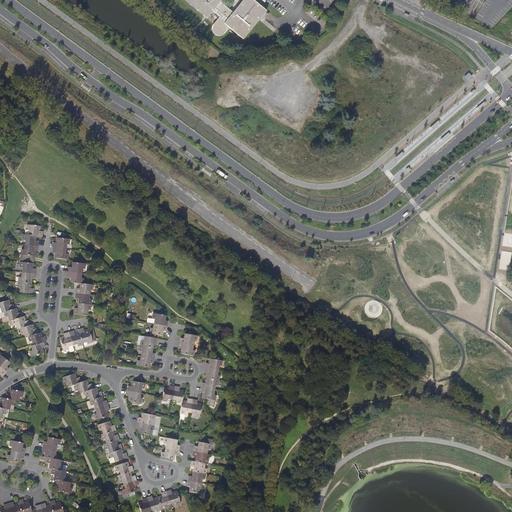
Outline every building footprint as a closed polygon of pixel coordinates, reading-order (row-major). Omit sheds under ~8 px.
[(259,20),(263,15),(266,12),(267,11),(253,0),(243,0),(233,12),(232,11),(220,1),(221,0),(185,0),(207,18),(213,11),(219,16),(214,23),(213,24),(212,26),(212,27),(212,28),(213,30),(213,31),(214,32),(215,33),(217,34),(219,34),(220,35),(222,34),(224,33),(228,29),(227,28),(228,26),(243,39),(259,20)] [(36,235),(42,236),(43,231),(40,231),(40,226),(28,224),(27,229),(30,230),(29,235),(36,235)] [(36,240),(36,235),(29,235),(24,234),(23,239),(26,239),(25,245),(38,246),(39,241),(36,240)] [(53,242),(53,247),(66,249),(66,248),(72,248),(72,244),(69,244),(69,239),(57,238),(56,243),(53,242)] [(33,263),(34,256),(35,250),(37,251),(38,246),(25,245),(24,249),(22,249),(21,254),(21,262),(33,263)] [(66,249),(53,247),(52,252),(55,253),(55,258),(67,259),(68,254),(65,253),(66,249)] [(23,267),(22,272),(35,273),(36,268),(33,268),(33,263),(21,262),(20,267),(23,267)] [(69,267),(68,272),(82,273),(82,268),(85,268),(85,263),(72,262),(72,267),(69,267)] [(35,273),(22,272),(22,277),(19,277),(19,281),(31,283),(32,278),(35,278),(35,273)] [(82,273),(68,272),(68,277),(71,277),(70,282),(80,283),(83,284),(84,278),(81,278),(82,273)] [(31,283),(19,281),(18,286),(21,287),(20,292),(33,293),(34,288),(31,288),(31,283)] [(83,284),(80,283),(80,288),(77,288),(76,293),(89,294),(90,289),(92,290),(93,285),(83,284)] [(89,294),(76,293),(76,298),(79,298),(78,303),(91,304),(91,300),(89,299),(89,294)] [(0,312),(2,312),(4,312),(14,309),(13,304),(10,305),(9,300),(0,302),(0,312)] [(91,304),(78,303),(78,308),(75,308),(74,313),(87,314),(88,309),(90,309),(91,304)] [(18,313),(16,308),(14,309),(4,312),(6,316),(8,316),(9,321),(23,317),(21,312),(18,313)] [(155,318),(154,323),(167,326),(168,321),(165,320),(166,315),(154,313),(153,318),(155,318)] [(26,321),(24,316),(23,317),(9,321),(10,326),(16,324),(17,329),(20,328),(30,325),(28,320),(26,321)] [(163,330),(166,330),(167,326),(154,323),(153,328),(151,327),(150,333),(162,335),(163,330)] [(34,329),(32,324),(30,325),(20,328),(22,333),(24,332),(25,337),(28,336),(38,333),(37,328),(34,329)] [(85,331),(84,327),(79,329),(80,332),(82,342),(87,340),(88,343),(96,340),(93,328),(89,329),(85,331)] [(75,333),(74,330),(69,332),(73,344),(78,343),(79,345),(83,344),(82,342),(80,332),(75,333)] [(42,337),(41,332),(38,333),(28,336),(30,341),(32,340),(34,345),(44,342),(46,341),(45,336),(42,337)] [(73,344),(69,332),(64,333),(65,336),(60,338),(64,350),(69,348),(70,352),(75,350),(73,344)] [(184,338),(181,337),(180,342),(193,345),(194,340),(196,340),(197,335),(185,333),(184,338)] [(154,342),(157,343),(158,338),(149,336),(139,334),(138,344),(141,345),(153,347),(154,342)] [(42,347),(45,346),(44,342),(34,345),(31,346),(33,350),(30,351),(32,356),(44,352),(42,347)] [(193,345),(180,342),(179,347),(182,348),(181,353),(194,355),(195,350),(192,350),(193,345)] [(152,352),(153,347),(141,345),(140,350),(142,351),(141,355),(154,358),(155,353),(152,352)] [(0,367),(5,372),(9,368),(6,366),(10,362),(0,354),(0,367)] [(154,358),(141,355),(140,360),(138,360),(137,365),(149,367),(150,362),(153,363),(154,358)] [(206,363),(205,367),(218,370),(219,365),(222,365),(223,361),(215,359),(210,358),(209,363),(206,363)] [(217,375),(218,370),(205,367),(205,372),(207,373),(207,378),(219,380),(220,375),(217,375)] [(69,386),(75,384),(82,382),(80,377),(77,378),(75,373),(63,377),(65,381),(67,381),(69,386)] [(219,380),(207,378),(206,383),(203,382),(202,387),(215,390),(216,385),(218,385),(219,380)] [(81,392),(85,391),(94,388),(92,384),(89,385),(87,380),(82,382),(75,384),(77,388),(79,388),(81,392)] [(132,386),(129,385),(128,390),(141,393),(142,388),(144,388),(145,383),(133,381),(132,386)] [(173,399),(175,385),(170,384),(169,388),(165,387),(162,399),(167,400),(167,398),(173,399)] [(182,403),(182,400),(184,391),(179,390),(180,386),(175,385),(173,399),(177,400),(177,402),(182,403)] [(89,395),(90,400),(102,396),(103,396),(102,391),(99,392),(97,387),(94,388),(85,391),(87,396),(89,395)] [(215,390),(202,387),(201,392),(204,393),(203,397),(210,399),(209,404),(214,406),(215,400),(216,395),(214,394),(215,390)] [(10,394),(6,393),(5,398),(14,400),(18,401),(19,396),(22,396),(23,391),(11,389),(10,394)] [(141,393),(128,390),(127,395),(130,395),(129,400),(141,403),(142,398),(140,397),(141,393)] [(94,404),(96,408),(108,404),(107,400),(103,401),(102,396),(90,400),(92,405),(94,404)] [(1,402),(0,401),(0,407),(7,409),(13,410),(14,405),(13,405),(14,400),(5,398),(2,397),(1,402)] [(190,412),(193,399),(188,398),(187,401),(182,400),(182,403),(180,412),(185,413),(185,411),(190,412)] [(198,400),(193,399),(190,412),(195,413),(195,415),(200,416),(202,404),(197,403),(198,400)] [(106,410),(110,409),(108,404),(96,408),(97,413),(95,414),(96,419),(108,415),(106,410)] [(142,418),(139,417),(138,422),(137,427),(140,427),(139,432),(158,436),(161,416),(153,415),(143,413),(142,418)] [(103,433),(113,430),(116,429),(115,425),(112,426),(110,421),(98,425),(100,430),(102,429),(103,433)] [(107,443),(116,440),(119,439),(118,435),(115,436),(113,430),(103,433),(101,434),(103,439),(105,439),(107,443)] [(44,441),(43,446),(56,448),(57,443),(59,444),(60,439),(49,437),(48,441),(44,441)] [(167,443),(166,448),(179,450),(180,445),(177,445),(178,440),(165,437),(164,442),(167,443)] [(198,447),(195,446),(194,451),(207,453),(208,449),(211,449),(212,440),(201,438),(200,442),(199,442),(198,447)] [(11,450),(24,453),(25,448),(22,447),(23,443),(11,440),(10,446),(12,446),(11,450)] [(107,443),(104,444),(106,449),(108,448),(109,452),(110,453),(122,449),(121,444),(118,445),(116,440),(107,443)] [(55,453),(56,448),(43,446),(42,451),(46,451),(45,456),(48,457),(56,458),(57,454),(55,453)] [(179,450),(166,448),(165,453),(162,452),(162,457),(174,459),(175,455),(178,455),(179,450)] [(115,461),(128,457),(126,453),(123,454),(122,449),(110,453),(111,457),(109,458),(111,463),(115,461)] [(20,457),(23,458),(24,453),(11,450),(11,454),(8,454),(7,460),(19,462),(20,457)] [(207,453),(194,451),(193,456),(197,457),(196,462),(205,463),(208,464),(209,459),(206,459),(207,453)] [(61,459),(56,458),(48,457),(47,462),(50,462),(49,467),(53,468),(61,470),(62,465),(60,464),(61,459)] [(205,463),(196,462),(192,461),(191,466),(195,467),(194,471),(206,474),(209,474),(210,470),(204,468),(205,463)] [(121,474),(130,471),(133,470),(132,466),(129,467),(127,462),(115,466),(117,471),(119,470),(121,474)] [(65,471),(61,470),(53,468),(52,473),(55,473),(54,479),(58,480),(66,481),(67,476),(64,475),(65,471)] [(124,484),(137,480),(135,476),(132,476),(130,471),(121,474),(119,475),(120,480),(122,479),(124,484)] [(205,479),(206,474),(194,471),(193,476),(189,476),(188,481),(201,483),(202,478),(205,479)] [(66,481),(58,480),(57,484),(60,485),(59,490),(71,493),(72,487),(70,487),(70,482),(66,481)] [(135,486),(138,485),(137,480),(124,484),(125,489),(123,490),(125,494),(134,491),(136,491),(135,486)] [(200,488),(201,483),(188,481),(187,485),(191,486),(190,491),(202,494),(203,489),(200,488)] [(171,493),(171,490),(166,491),(170,504),(175,503),(175,505),(181,503),(178,495),(177,491),(171,493)] [(165,506),(170,504),(166,491),(161,493),(162,496),(157,498),(161,509),(166,508),(165,506)] [(161,509),(157,498),(153,499),(152,496),(147,497),(151,510),(156,509),(157,511),(161,509)] [(151,510),(147,497),(143,499),(144,502),(138,504),(140,511),(146,511),(147,511),(151,510)] [(31,511),(32,511),(31,510),(28,500),(23,502),(22,499),(18,500),(19,503),(21,511),(23,511),(26,511),(31,511)] [(55,502),(54,500),(50,501),(50,504),(52,511),(57,511),(59,511),(63,511),(60,501),(55,502)] [(21,511),(19,503),(14,504),(13,501),(8,503),(10,511),(21,511)] [(46,505),(45,502),(40,504),(42,511),(52,511),(50,504),(46,505)] [(10,511),(8,503),(4,504),(4,507),(0,508),(0,511),(10,511)]
